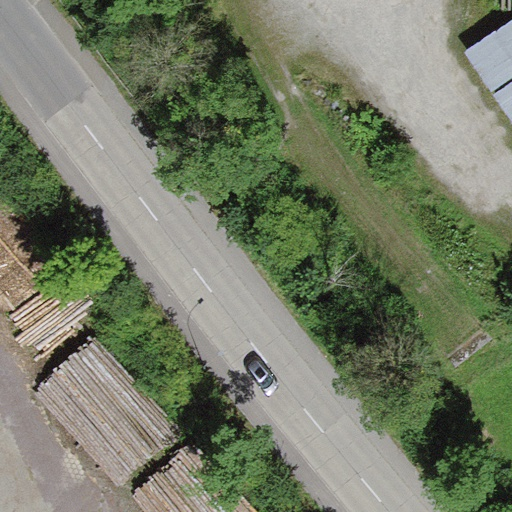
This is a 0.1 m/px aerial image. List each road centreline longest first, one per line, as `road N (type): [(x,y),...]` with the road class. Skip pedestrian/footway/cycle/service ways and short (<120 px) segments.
road 1 (residential): [(43,73),(395,511)]
road 2 (track): [(300,0),(301,123)]
